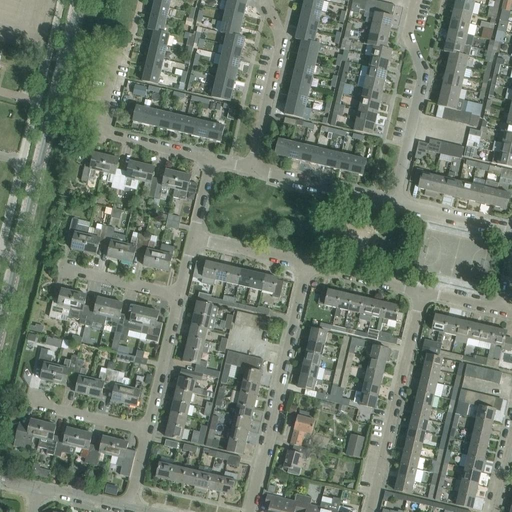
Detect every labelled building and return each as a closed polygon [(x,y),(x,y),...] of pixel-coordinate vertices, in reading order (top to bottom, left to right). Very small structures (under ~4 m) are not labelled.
[(169,8),(171,0),(155,0),(154,5),(169,8)] [(322,12),(324,1),(318,0),(304,0),(303,8),(322,12)] [(473,14),(475,4),(459,0),(456,0),(454,10),(473,14)] [(244,16),(247,5),(228,1),(226,12),(244,16)] [(382,15),(385,3),(379,2),(377,14),(382,15)] [(393,17),(396,6),(390,4),(387,16),(393,17)] [(167,21),(169,8),(154,5),(151,17),(167,21)] [(319,22),(322,12),(303,8),(301,18),(319,22)] [(470,25),(473,14),(454,10),(451,21),(470,25)] [(242,27),(244,16),(226,12),(223,22),(242,27)] [(391,28),(394,17),(393,17),(387,16),(382,15),(377,14),(375,13),(374,19),(367,18),(366,22),(373,24),(391,28)] [(164,33),(167,21),(151,17),(148,30),(154,31),(164,33)] [(317,33),(319,22),(301,18),(298,29),(317,33)] [(476,26),(470,25),(451,21),(449,31),(474,37),(476,26)] [(239,37),(242,27),(223,22),(221,32),(227,34),(239,37)] [(389,38),(391,28),(373,24),(371,34),(389,38)] [(314,43),(317,33),(298,29),(296,39),(302,41),(314,43)] [(167,47),(170,34),(164,33),(154,31),(151,44),(167,47)] [(471,47),(474,37),(449,31),(447,41),(471,47)] [(189,34),(188,39),(195,41),(196,38),(197,33),(194,32),(194,35),(189,34)] [(386,49),(389,38),(371,34),(366,33),(364,44),(374,46),(386,49)] [(243,49),(245,38),(239,37),(227,34),(224,45),(243,49)] [(188,39),(187,46),(189,47),(193,48),(194,44),(195,41),(188,39)] [(342,50),(345,50),(349,51),(351,41),(344,39),(342,50)] [(318,56),(321,45),(314,43),(302,41),(300,51),(318,56)] [(469,57),(471,47),(447,41),(444,52),(450,53),(469,57)] [(164,60),(167,47),(151,44),(149,56),(164,60)] [(240,60),(243,49),(224,45),(222,55),(240,60)] [(390,61),(392,50),(386,49),(374,46),(372,57),(390,61)] [(316,66),(318,56),(300,51),(297,62),(316,66)] [(467,69),(469,57),(450,53),(448,64),(467,69)] [(238,70),(240,60),(222,55),(220,66),(238,70)] [(161,72),(164,60),(149,56),(146,68),(161,72)] [(387,72),(390,61),(372,57),(369,68),(387,72)] [(313,77),(316,66),(297,62),(295,72),(313,77)] [(464,79),(467,69),(448,64),(445,75),(464,79)] [(235,81),(238,70),(220,66),(217,76),(235,81)] [(158,85),(160,75),(161,72),(146,68),(143,81),(158,85)] [(385,82),(387,72),(369,68),(367,78),(385,82)] [(311,87),(313,77),(295,72),(292,83),(311,87)] [(462,90),(464,79),(445,75),(443,85),(462,90)] [(233,91),(235,81),(217,76),(215,87),(233,91)] [(383,93),(385,82),(367,78),(364,88),(383,93)] [(308,98),(311,87),(292,83),(290,93),(308,98)] [(136,85),(134,94),(146,97),(148,88),(136,85)] [(459,100),(462,90),(443,85),(440,96),(459,100)] [(231,102),(233,91),(215,87),(212,98),(231,102)] [(380,103),(383,93),(364,88),(362,99),(380,103)] [(306,108),(308,98),(290,93),(287,104),(306,108)] [(463,101),(459,100),(440,96),(438,106),(444,108),(450,109),(455,110),(461,111),(463,101)] [(378,114),(380,103),(362,99),(360,109),(378,114)] [(303,119),(306,108),(287,104),(285,115),(303,119)] [(146,125),(150,109),(137,106),(133,122),(146,125)] [(448,120),(450,109),(444,108),(442,119),(448,120)] [(158,128),(162,112),(150,109),(146,125),(158,128)] [(375,124),(378,114),(360,109),(357,120),(375,124)] [(458,123),(461,111),(455,110),(453,122),(458,123)] [(464,124),(467,113),(461,111),(458,123),(464,124)] [(171,131),(174,115),(162,112),(158,128),(171,131)] [(480,116),(472,114),(467,113),(464,124),(477,127),(480,116)] [(183,133),(187,118),(174,115),(171,131),(183,133)] [(196,136),(199,121),(187,118),(183,133),(196,136)] [(297,121),(285,118),(284,124),(295,127),(297,121)] [(373,135),(375,124),(357,120),(355,131),(373,135)] [(208,139),(212,124),(199,121),(196,136),(208,139)] [(221,142),(225,127),(212,124),(208,139),(221,142)] [(481,138),(482,132),(470,129),(469,136),(481,138)] [(511,145),(511,134),(505,133),(503,144),(511,145)] [(479,144),(481,138),(469,136),(468,142),(479,144)] [(288,158),(292,143),(279,139),(275,155),(288,158)] [(436,146),(429,144),(427,151),(439,154),(442,142),(437,141),(436,146)] [(427,151),(429,144),(419,142),(417,149),(427,151)] [(445,155),(448,144),(442,142),(439,154),(445,155)] [(478,150),(479,144),(468,142),(466,147),(478,150)] [(301,161),(304,145),(292,143),(288,158),(301,161)] [(511,156),(511,145),(503,144),(500,154),(511,156)] [(313,164),(317,148),(304,145),(301,161),(313,164)] [(456,158),(459,146),(453,145),(451,157),(456,158)] [(325,167),(329,151),(317,148),(313,164),(325,167)] [(338,170),(342,154),(329,151),(325,167),(338,170)] [(103,172),(107,156),(94,153),(91,168),(85,166),(81,181),(88,183),(90,178),(95,179),(97,171),(103,172)] [(350,173),(354,157),(342,154),(338,170),(350,173)] [(511,167),(511,156),(500,154),(498,165),(511,167)] [(116,174),(119,159),(107,156),(103,172),(110,174),(108,182),(113,183),(112,188),(118,190),(122,175),(116,174)] [(363,176),(367,160),(354,157),(350,173),(363,176)] [(139,181),(143,165),(130,162),(127,176),(122,175),(118,190),(125,191),(126,186),(131,188),(133,179),(139,181)] [(152,182),(155,168),(143,165),(139,181),(146,182),(144,191),(149,192),(148,197),(154,198),(158,183),(152,182)] [(501,175),(502,169),(490,166),(489,172),(501,175)] [(430,197),(435,176),(423,173),(424,171),(417,169),(414,183),(420,184),(419,189),(426,190),(425,195),(430,197)] [(511,171),(508,170),(502,169),(501,175),(500,178),(511,180),(511,171)] [(176,189),(179,173),(166,170),(163,185),(158,183),(154,198),(161,200),(162,195),(168,196),(170,188),(176,189)] [(456,198),(460,182),(454,181),(456,174),(449,172),(448,179),(444,195),(456,198)] [(186,201),(191,176),(179,173),(176,189),(174,198),(186,201)] [(444,195),(448,179),(435,176),(430,197),(436,198),(437,193),(444,195)] [(494,206),(497,191),(499,184),(486,181),(485,188),(481,203),(494,206)] [(469,200),(472,185),(460,182),(456,198),(469,200)] [(481,203),(485,188),(472,185),(469,200),(481,203)] [(507,209),(510,194),(497,191),(494,206),(507,209)] [(180,224),(181,218),(170,215),(168,221),(180,224)] [(84,252),(90,228),(89,227),(90,223),(72,219),(70,228),(68,238),(74,239),(72,249),(84,252)] [(179,230),(180,224),(168,221),(166,227),(179,230)] [(106,242),(109,227),(103,226),(102,230),(90,228),(84,252),(97,255),(100,240),(106,242)] [(126,236),(119,234),(114,233),(115,229),(109,227),(106,242),(111,243),(108,257),(120,260),(124,244),(126,236)] [(142,250),(145,236),(139,235),(138,239),(132,238),(131,246),(124,244),(120,260),(133,263),(136,249),(142,250)] [(160,253),(153,251),(155,243),(150,242),(151,237),(145,236),(142,250),(147,252),(144,266),(156,269),(160,253)] [(169,272),(174,248),(168,246),(167,254),(160,253),(156,269),(169,272)] [(215,280),(218,264),(207,262),(203,277),(211,279),(209,287),(214,288),(216,280),(215,280)] [(226,283),(230,267),(218,264),(215,280),(216,280),(226,283)] [(238,285),(241,270),(230,267),(226,283),(238,285)] [(250,288),(253,272),(241,270),(238,285),(250,288)] [(261,291),(265,275),(253,272),(250,288),(261,291)] [(280,299),(284,282),(277,280),(278,278),(265,275),(261,291),(273,294),(273,297),(280,299)] [(69,317),(75,292),(62,289),(59,304),(53,302),(49,317),(57,319),(58,314),(69,317)] [(336,308),(340,292),(329,290),(328,294),(321,292),(318,304),(328,306),(336,308)] [(84,310),(87,295),(75,292),(69,317),(69,319),(71,320),(76,318),(81,320),(80,325),(86,326),(90,311),(84,310)] [(348,311),(352,295),(340,292),(336,308),(334,317),(340,318),(342,310),(348,311)] [(199,293),(198,299),(211,302),(212,298),(212,296),(199,293)] [(360,314),(363,298),(352,295),(348,311),(360,314)] [(224,296),(223,301),(222,305),(233,307),(234,303),(235,299),(224,296)] [(107,317),(111,301),(98,298),(95,312),(90,311),(86,326),(92,327),(94,322),(105,325),(106,322),(107,317)] [(370,322),(371,316),(375,301),(363,298),(360,314),(358,320),(370,322)] [(122,335),(126,319),(120,318),(123,304),(111,301),(107,317),(106,322),(113,323),(112,327),(117,328),(116,333),(122,335)] [(383,319),(386,303),(375,301),(371,316),(383,319)] [(219,307),(214,306),(197,302),(194,315),(216,320),(219,307)] [(402,322),(404,314),(398,313),(399,306),(386,303),(383,319),(382,324),(386,325),(387,320),(396,322),(396,320),(402,322)] [(141,334),(147,309),(134,306),(131,321),(126,319),(122,335),(128,336),(129,336),(130,331),(141,334)] [(258,307),(258,309),(257,313),(269,316),(270,310),(258,307)] [(156,327),(159,312),(147,309),(141,334),(147,335),(146,340),(158,343),(163,323),(162,323),(161,328),(156,327)] [(241,325),(244,313),(238,312),(235,324),(241,325)] [(247,327),(250,315),(244,313),(241,325),(247,327)] [(213,332),(216,320),(194,315),(192,327),(208,330),(213,332)] [(253,328),(256,316),(250,315),(247,327),(253,328)] [(443,341),(445,333),(448,318),(436,315),(433,330),(439,332),(438,340),(443,341)] [(258,330),(261,317),(256,316),(253,328),(258,330)] [(265,331),(268,319),(261,317),(258,330),(265,331)] [(456,336),(460,320),(448,318),(445,333),(456,336)] [(270,332),(273,320),(268,319),(265,331),(270,332)] [(468,339),(472,323),(460,320),(456,336),(468,339)] [(480,341),(483,326),(472,323),(468,339),(480,341)] [(491,344),(494,328),(483,326),(480,341),(491,344)] [(205,342),(208,330),(192,327),(189,338),(205,342)] [(493,360),(496,345),(503,347),(502,349),(510,351),(511,344),(511,339),(505,338),(507,331),(494,328),(491,344),(488,359),(486,366),(498,369),(500,361),(493,360)] [(325,345),(328,333),(312,329),(309,341),(325,345)] [(378,341),(380,332),(368,329),(367,334),(366,338),(378,341)] [(393,335),(380,332),(378,341),(397,345),(398,339),(392,337),(393,335)] [(28,334),(27,341),(35,343),(37,336),(28,334)] [(344,336),(341,349),(347,350),(350,338),(344,336)] [(210,343),(205,342),(189,338),(186,350),(202,354),(207,355),(210,343)] [(352,338),(349,353),(354,355),(356,347),(364,348),(366,341),(352,338)] [(422,351),(439,355),(440,351),(443,341),(438,340),(437,343),(425,340),(422,351)] [(322,357),(325,345),(309,341),(306,353),(322,357)] [(224,358),(226,347),(221,345),(218,357),(224,358)] [(386,362),(389,350),(374,346),(372,354),(367,353),(366,357),(371,359),(386,362)] [(57,366),(51,365),(53,357),(47,355),(49,350),(42,349),(38,363),(44,365),(41,379),(54,382),(57,366)] [(344,362),(347,350),(341,349),(339,360),(344,362)] [(205,369),(207,363),(201,361),(202,354),(186,350),(183,361),(199,365),(198,367),(196,367),(194,373),(202,375),(219,379),(220,373),(205,369)] [(231,365),(234,353),(228,352),(225,364),(231,365)] [(240,354),(234,353),(231,365),(237,367),(240,354)] [(319,368),(322,357),(306,353),(304,365),(319,368)] [(243,368),(246,356),(240,354),(237,367),(243,368)] [(439,371),(442,359),(427,355),(424,368),(439,371)] [(74,377),(79,358),(73,356),(71,361),(66,360),(64,368),(57,366),(54,382),(66,385),(69,371),(75,372),(73,377),(74,377)] [(249,370),(252,357),(246,356),(243,368),(247,369),(249,370)] [(486,366),(488,359),(476,356),(475,359),(474,363),(486,366)] [(147,366),(148,360),(136,357),(134,363),(147,366)] [(255,371),(258,358),(252,357),(249,370),(255,371)] [(86,378),(88,370),(83,369),(84,364),(78,363),(79,358),(74,377),(79,378),(76,393),(88,396),(92,380),(86,378)] [(261,372),(264,360),(258,358),(255,371),(261,372)] [(384,374),(386,362),(371,359),(368,370),(384,374)] [(341,374),(344,362),(339,360),(336,372),(341,374)] [(470,377),(472,366),(467,364),(464,376),(470,377)] [(317,380),(319,368),(304,365),(301,377),(317,380)] [(349,378),(352,366),(346,365),(344,377),(349,378)] [(476,379),(479,367),(472,366),(470,377),(476,379)] [(482,380),(484,368),(479,367),(476,379),(482,380)] [(260,385),(263,373),(261,372),(255,371),(249,370),(247,369),(243,368),(242,375),(245,376),(244,381),(260,385)] [(436,383),(439,371),(424,368),(421,380),(436,383)] [(488,382),(490,370),(484,368),(482,380),(488,382)] [(110,386),(113,371),(107,369),(106,374),(100,373),(99,381),(92,380),(88,396),(101,398),(104,384),(110,386)] [(194,388),(196,382),(196,380),(201,381),(202,375),(194,373),(182,370),(180,376),(181,376),(181,378),(180,378),(177,390),(193,394),(202,396),(204,390),(197,388),(197,389),(194,388)] [(381,385),(384,374),(368,370),(365,382),(381,385)] [(128,388),(122,387),(124,378),(118,377),(120,372),(113,371),(110,386),(115,387),(112,401),(124,404),(128,388)] [(500,384),(503,373),(495,371),(493,383),(500,384)] [(339,385),(341,374),(336,372),(333,384),(339,385)] [(323,382),(317,380),(301,377),(298,388),(314,392),(315,385),(322,387),(323,382)] [(434,396),(436,383),(421,380),(418,392),(434,396)] [(137,407),(143,383),(137,381),(135,390),(128,388),(124,404),(137,407)] [(257,397),(260,385),(244,381),(241,393),(257,397)] [(378,397),(381,385),(365,382),(362,394),(378,397)] [(343,399),(345,389),(341,388),(340,388),(337,397),(336,404),(348,407),(350,401),(343,399)] [(190,406),(193,394),(177,390),(174,402),(190,406)] [(464,403),(467,391),(461,390),(458,401),(463,403),(464,403)] [(470,404),(473,392),(467,391),(464,403),(470,404)] [(336,404),(337,397),(317,392),(315,398),(336,404)] [(431,408),(434,396),(418,392),(415,404),(431,408)] [(476,406),(478,394),(473,392),(470,404),(476,406)] [(254,409),(257,397),(241,393),(238,405),(254,409)] [(375,409),(378,397),(362,394),(360,405),(375,409)] [(482,407),(485,395),(478,394),(476,406),(479,406),(482,407)] [(494,410),(497,398),(490,396),(487,408),(494,410)] [(464,403),(463,403),(458,401),(455,414),(460,415),(467,417),(470,404),(464,403)] [(187,417),(190,406),(174,402),(171,413),(187,417)] [(428,420),(431,408),(415,404),(412,417),(428,420)] [(251,420),(254,409),(238,405),(236,417),(251,420)] [(292,405),(290,413),(296,415),(298,407),(292,405)] [(493,423),(496,410),(494,410),(487,408),(482,407),(479,406),(476,419),(493,423)] [(453,413),(448,412),(444,411),(442,420),(446,421),(445,424),(450,425),(453,413)] [(184,429),(187,417),(171,413),(168,425),(184,429)] [(312,435),(316,421),(308,419),(298,416),(294,429),(295,429),(291,444),(300,446),(304,433),(312,435)] [(249,432),(251,420),(236,417),(233,428),(249,432)] [(425,433),(428,420),(412,417),(409,429),(425,433)] [(490,435),(493,423),(476,419),(473,431),(490,435)] [(40,439),(41,432),(44,423),(32,420),(30,427),(19,424),(14,446),(25,449),(26,444),(32,445),(34,437),(40,439)] [(59,441),(53,440),(56,426),(44,423),(41,432),(40,439),(38,447),(50,450),(49,455),(55,456),(59,441)] [(182,441),(184,432),(184,429),(168,425),(166,437),(182,441)] [(74,456),(80,432),(80,431),(68,428),(64,443),(59,441),(55,456),(61,457),(62,453),(74,456)] [(246,443),(249,432),(233,428),(230,440),(246,443)] [(422,445),(425,433),(409,429),(407,441),(422,445)] [(89,448),(92,434),(80,431),(80,432),(74,456),(76,447),(83,449),(81,457),(86,458),(85,463),(91,465),(95,450),(89,448)] [(203,446),(206,434),(200,432),(193,431),(191,443),(203,446)] [(487,447),(490,435),(473,431),(470,443),(487,447)] [(112,456),(116,440),(104,437),(100,451),(95,450),(91,465),(97,466),(99,461),(104,463),(106,454),(112,456)] [(366,440),(360,438),(358,446),(351,444),(348,456),(361,459),(366,440)] [(125,457),(128,443),(116,440),(112,456),(119,457),(117,466),(122,467),(120,475),(130,477),(135,457),(134,457),(134,459),(125,457)] [(243,455),(246,443),(230,440),(227,451),(243,455)] [(177,450),(179,443),(166,441),(165,447),(177,450)] [(419,457),(422,445),(407,441),(404,453),(419,457)] [(484,460),(487,447),(470,443),(468,456),(484,460)] [(190,452),(191,445),(185,444),(183,451),(190,452)] [(198,447),(191,445),(190,452),(196,454),(198,447)] [(307,461),(310,449),(304,448),(302,454),(289,451),(284,467),(293,469),(293,467),(301,469),(303,460),(307,461)] [(228,461),(230,454),(217,451),(215,458),(228,461)] [(416,469),(419,457),(404,453),(401,466),(416,469)] [(239,468),(242,458),(242,457),(230,454),(228,461),(227,465),(239,468)] [(481,472),(484,460),(468,456),(465,468),(481,472)] [(170,481),(173,466),(160,463),(157,477),(170,481)] [(182,483),(186,469),(173,466),(170,481),(182,483)] [(208,489),(211,475),(204,473),(205,467),(200,466),(198,472),(195,486),(194,489),(207,492),(208,489)] [(414,482),(416,469),(401,466),(398,478),(414,482)] [(479,484),(481,472),(465,468),(462,480),(479,484)] [(195,486),(198,472),(186,469),(182,483),(195,486)] [(220,492),(224,478),(211,475),(208,489),(220,492)] [(233,495),(237,481),(224,478),(220,492),(233,495)] [(411,494),(414,482),(398,478),(395,491),(411,494)] [(476,497),(479,484),(462,480),(459,493),(476,497)] [(473,509),(476,497),(459,493),(456,505),(473,509)] [(300,511),(304,496),(296,494),(294,502),(285,499),(281,511),(294,511),(295,510),(300,511)] [(281,511),(285,499),(268,495),(266,503),(271,504),(269,511),(281,511)] [(319,511),(320,508),(310,505),(312,498),(304,496),(300,511),(302,511),(319,511)] [(337,511),(338,511),(341,498),(333,496),(332,504),(322,502),(320,508),(319,511),(337,511)]
